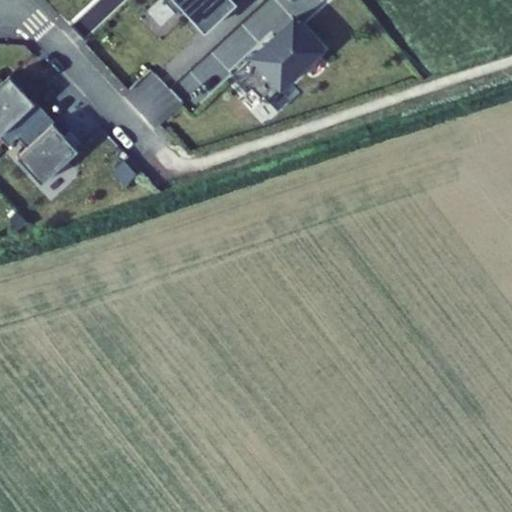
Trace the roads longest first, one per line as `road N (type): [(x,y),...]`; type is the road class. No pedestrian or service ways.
road 1 (residential): [(12,0),(149,145)]
road 2 (unknown): [(126,120),(252,0)]
